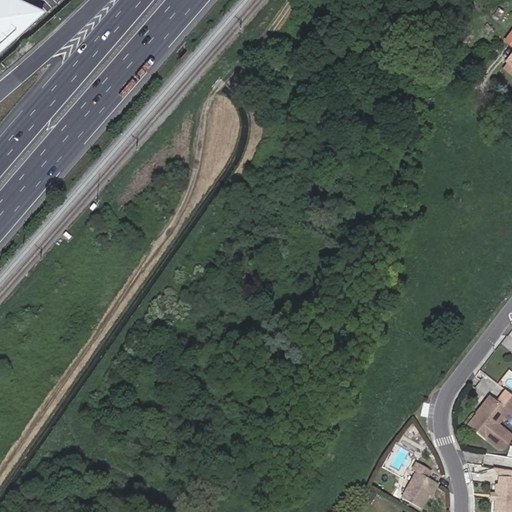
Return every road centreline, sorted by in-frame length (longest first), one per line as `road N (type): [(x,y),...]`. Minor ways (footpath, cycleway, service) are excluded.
road 1 (motorway): [(0,214),(185,0)]
road 2 (residential): [(461,511),(445,415),(475,355),(511,307)]
road 3 (motorway): [(136,0),(0,158)]
road 4 (motorway): [(99,0),(0,91)]
